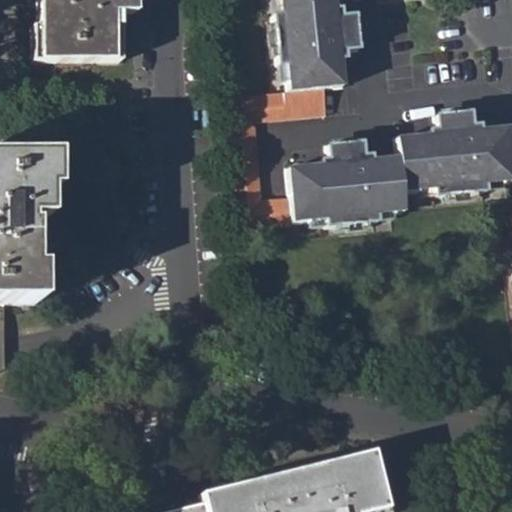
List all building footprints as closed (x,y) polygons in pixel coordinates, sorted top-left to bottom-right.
[(28,28),(28,65),(116,63),(116,16),(129,16),(129,0),(43,0),(36,0),(35,29),(28,28)] [(281,87),(222,92),(232,227),(260,225),(258,199),(251,117),(319,111),(317,85),(335,84),(332,47),(350,45),(347,12),(329,13),(327,0),(274,0),(275,9),(266,10),(270,61),(279,60),(281,87)] [(283,169),(285,197),(287,219),(321,217),(321,225),(370,221),(369,212),(397,210),(395,193),(428,191),(428,197),(480,193),(480,187),(511,184),(511,130),(461,134),(459,117),(425,120),(426,137),(391,139),(392,161),(357,164),(355,143),(320,146),(322,166),(283,169)] [(0,333),(47,333),(47,298),(39,298),(39,256),(34,256),(34,250),(54,251),(54,223),(61,222),(60,186),(0,187),(0,333)] [(258,199),(260,225),(287,223),(287,219),(285,197),(258,199)] [(380,511),(366,456),(195,498),(196,508),(179,511),(380,511)]
